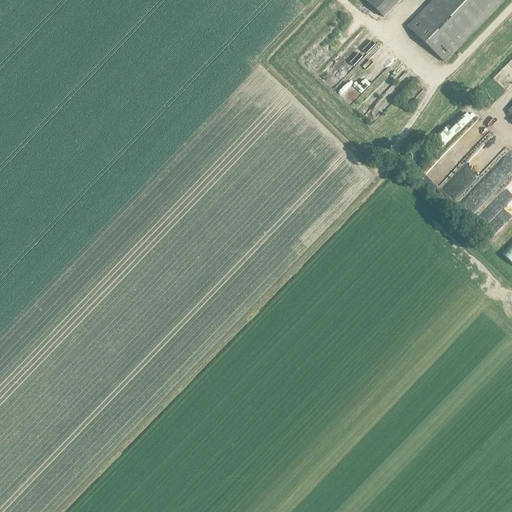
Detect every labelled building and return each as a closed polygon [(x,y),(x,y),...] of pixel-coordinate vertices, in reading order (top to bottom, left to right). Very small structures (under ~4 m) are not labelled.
[(364,0),(383,18),(401,0),(364,0)] [(434,0),(408,27),(444,63),(504,0),(434,0)] [(328,36),(310,60),(317,65),(334,41),(328,36)] [(383,82),(373,92),(378,98),(389,87),(383,82)] [(337,92),(342,102),(352,96),(347,86),(337,92)] [(437,136),(440,140),(449,132),(446,129),(437,136)] [(437,163),(447,173),(473,145),(462,135),(437,163)] [(491,172),(501,181),(511,169),(511,151),(511,150),(491,172)] [(470,163),(484,170),(489,159),(475,152),(470,163)] [(511,244),(502,255),(511,265),(511,244)]
